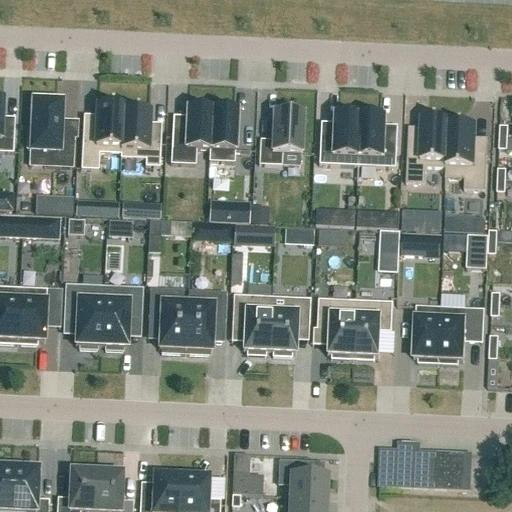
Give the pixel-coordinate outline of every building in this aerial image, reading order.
[(354,113),(380,113),(380,94),(354,94),(354,113)] [(38,106),(33,106),(31,135),(27,134),(26,153),(30,153),(30,156),(47,156),(47,171),(72,172),(74,141),(60,141),(61,107),(56,107),(56,103),(38,102),(38,106)] [(0,156),(13,157),(14,132),(1,131),(3,104),(0,104),(0,156)] [(123,114),(124,114),(124,110),(97,109),(96,145),(82,144),(81,174),(98,174),(99,157),(120,158),(121,158),(123,114)] [(210,154),(212,114),(207,114),(208,110),(190,109),(190,113),(187,113),(187,121),(186,140),(172,139),(170,169),(195,170),(196,154),(209,154),(210,154)] [(210,154),(209,154),(208,166),(234,167),(236,115),(234,115),(234,111),(216,110),(216,114),(212,114),(210,154)] [(121,158),(120,158),(120,162),(145,163),(145,171),(159,172),(160,146),(148,146),(149,116),(124,114),(123,114),(121,158)] [(357,171),(360,121),(355,121),(355,117),(338,116),(337,120),(333,120),(332,147),(319,146),(318,169),(357,171)] [(272,144),(260,144),(258,169),(281,170),(282,158),(301,159),(303,118),(273,117),(272,144)] [(364,121),(360,121),(357,171),(396,173),(397,150),(385,149),(386,122),(382,122),(382,118),(364,117),(364,121)] [(426,172),(446,173),(447,173),(449,129),(450,129),(450,125),(423,124),(421,159),(408,159),(406,188),(425,189),(426,172)] [(475,130),(450,129),(449,129),(447,173),(446,173),(445,183),(465,184),(464,195),(485,196),(487,160),(474,160),(475,130)] [(500,130),(500,142),(508,142),(508,131),(500,130)] [(508,142),(500,142),(499,154),(507,154),(508,142)] [(498,174),(498,185),(506,186),(506,174),(498,174)] [(506,186),(498,185),(497,197),(505,197),(506,186)] [(0,198),(0,214),(12,215),(12,199),(0,198)] [(54,202),(53,218),(72,219),(72,203),(54,202)] [(76,206),(75,220),(100,221),(100,207),(76,206)] [(147,210),(146,223),(159,224),(160,211),(147,210)] [(228,227),(248,228),(249,212),(229,211),(228,227)] [(267,229),(267,214),(252,214),(252,228),(267,229)] [(401,215),(400,237),(419,237),(419,216),(401,215)] [(344,217),(341,220),(340,231),(354,232),(354,218),(344,217)] [(356,218),(355,232),(368,233),(369,221),(366,218),(356,218)] [(0,221),(0,241),(4,242),(22,242),(23,222),(5,222),(0,221)] [(23,222),(22,242),(40,243),(58,244),(59,224),(41,223),(23,222)] [(67,231),(67,240),(83,241),(84,232),(84,225),(68,224),(67,231)] [(474,239),(484,239),(484,224),(474,224),(474,239)] [(108,226),(107,241),(131,242),(132,227),(108,226)] [(149,226),(148,258),(159,258),(160,241),(170,241),(189,242),(190,227),(171,227),(149,226)] [(232,230),(216,229),(215,245),(231,246),(232,230)] [(234,230),(234,248),(254,249),(254,231),(234,230)] [(299,248),(312,249),(312,235),(299,234),(299,248)] [(319,235),(318,249),(330,250),(330,236),(319,235)] [(489,247),(497,248),(498,236),(489,235),(489,247)] [(511,236),(498,236),(497,247),(511,247),(511,236)] [(380,237),(379,257),(399,258),(399,238),(380,237)] [(426,261),(427,241),(403,239),(402,260),(426,261)] [(468,240),(467,273),(487,274),(488,241),(468,240)] [(497,248),(489,247),(488,259),(496,259),(497,248)] [(97,351),(101,351),(104,291),(65,289),(63,319),(76,320),(75,350),(79,350),(79,354),(97,355),(97,351)] [(0,348),(17,349),(20,293),(0,291),(0,348)] [(143,293),(104,291),(101,351),(105,351),(105,355),(123,356),(123,352),(127,352),(128,322),(141,323),(143,293)] [(20,293),(17,349),(37,350),(37,346),(44,346),(46,294),(20,293)] [(161,354),(161,358),(185,359),(188,296),(150,294),(148,323),(160,324),(159,354),(161,354)] [(224,327),(226,298),(188,296),(185,359),(209,360),(209,356),(211,356),(212,326),(224,327)] [(442,298),(441,313),(466,314),(466,299),(442,298)] [(492,309),(500,310),(500,298),(492,298),(492,309)] [(269,357),(271,302),(233,300),(232,329),(244,330),(243,356),(247,356),(246,360),(265,361),(265,357),(269,357)] [(310,304),(271,302),(269,357),(273,357),(272,361),(291,362),(291,358),(295,358),(296,329),(309,330),(310,304)] [(330,364),(353,365),(355,306),(317,304),(316,333),(328,334),(327,360),(330,360),(330,364)] [(393,307),(355,306),(353,365),(375,366),(375,362),(379,362),(380,336),(392,337),(393,307)] [(499,321),(500,310),(492,309),(491,321),(499,321)] [(417,312),(414,364),(419,364),(419,368),(439,369),(441,313),(417,312)] [(441,313),(439,369),(459,370),(459,366),(464,366),(466,314),(441,313)] [(490,341),(490,353),(498,353),(499,341),(490,341)] [(497,365),(498,353),(490,353),(489,364),(497,365)] [(381,455),(380,490),(470,495),(471,460),(381,455)] [(284,501),(284,502),(326,504),(327,482),(306,481),(306,467),(279,466),(278,489),(290,490),(289,501),(284,501)] [(0,511),(10,511),(12,472),(2,472),(2,469),(0,468),(0,511)] [(22,473),(12,472),(10,511),(48,511),(49,504),(37,503),(38,473),(35,473),(35,470),(22,470),(22,473)] [(94,511),(96,477),(90,477),(90,473),(76,472),(75,476),(70,476),(69,503),(57,502),(56,511),(94,511)] [(96,477),(94,511),(132,511),(133,506),(121,505),(122,478),(117,478),(117,474),(102,473),(102,477),(96,477)] [(232,488),(232,499),(262,500),(263,480),(233,479),(232,488)] [(178,511),(180,481),(153,480),(153,493),(140,492),(139,511),(178,511)] [(208,482),(180,481),(178,511),(219,511),(220,510),(207,509),(208,482)] [(240,500),(232,500),(231,511),(239,511),(240,500)] [(284,502),(283,511),(325,511),(326,504),(284,502)]
